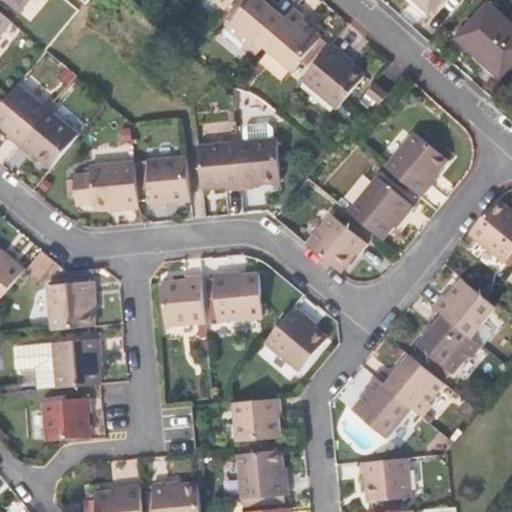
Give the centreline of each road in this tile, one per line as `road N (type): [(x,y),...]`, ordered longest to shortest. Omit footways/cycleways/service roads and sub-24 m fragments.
road 1 (residential): [(135,241),(152,446),(83,452),(34,494)]
road 2 (residential): [(135,241),(272,238),(372,309)]
road 3 (residential): [(507,150),(339,0)]
road 4 (residential): [(372,309),(361,337),(316,390),(325,511)]
road 5 (residential): [(372,309),(507,150)]
road 6 (residential): [(0,180),(91,247),(135,241)]
